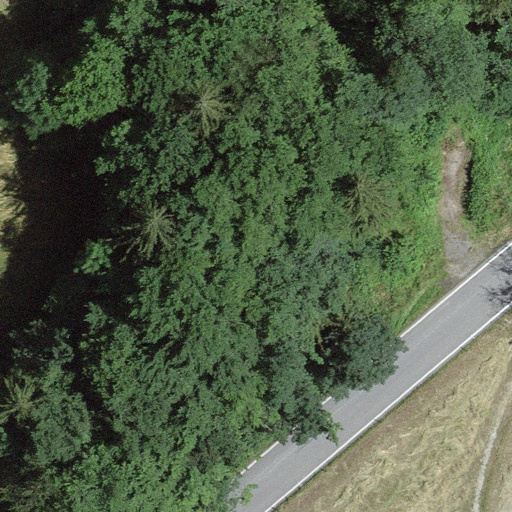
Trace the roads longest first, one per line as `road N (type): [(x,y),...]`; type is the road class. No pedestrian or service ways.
road 1 (tertiary): [(227,511),(511,271)]
road 2 (track): [(459,511),(511,363)]
